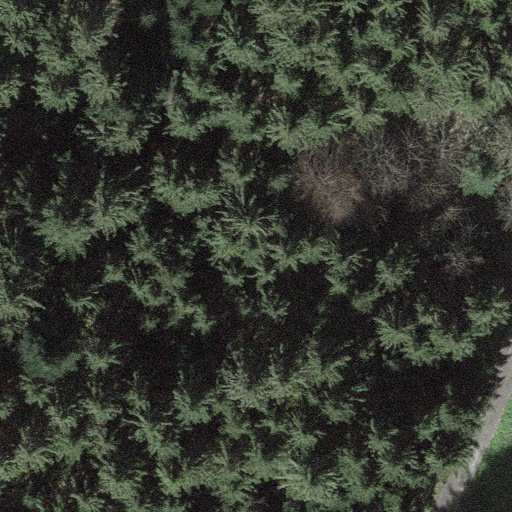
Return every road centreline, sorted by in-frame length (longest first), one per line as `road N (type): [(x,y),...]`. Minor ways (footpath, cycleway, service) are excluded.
road 1 (track): [(511,77),(326,103),(0,166)]
road 2 (track): [(511,366),(445,511)]
